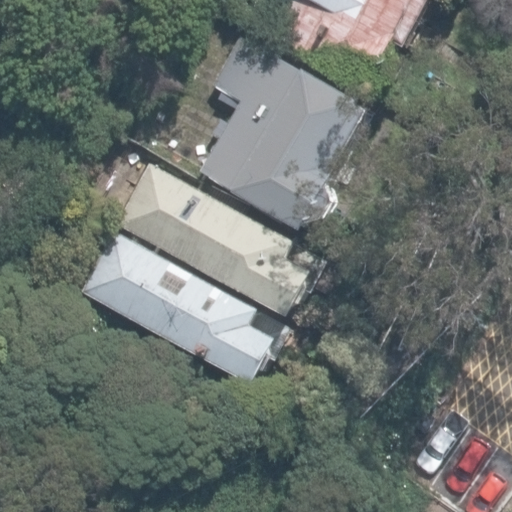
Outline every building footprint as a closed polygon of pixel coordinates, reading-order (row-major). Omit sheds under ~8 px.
[(443,0),(265,0),(252,24),(387,97),(443,0)] [(387,114),(269,46),(204,169),(335,234),(387,114)] [(345,258),(172,157),(141,221),(313,319),(345,258)] [(311,332),(135,231),(108,289),(276,392),(311,332)] [(375,456),(429,493),(481,407),(426,368),(375,456)]
